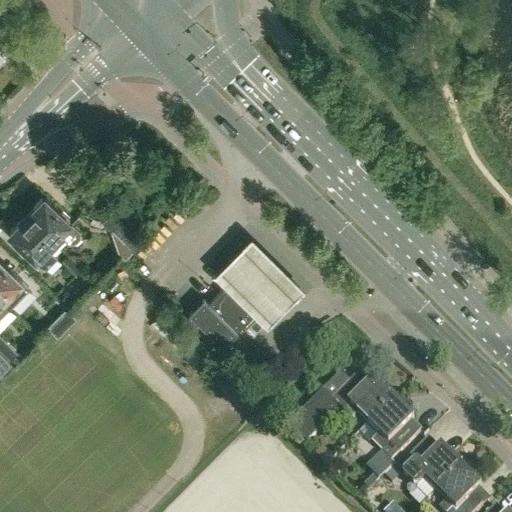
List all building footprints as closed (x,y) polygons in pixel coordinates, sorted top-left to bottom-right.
[(45,196),(27,214),(57,244),(65,236),(70,241),(74,241),(80,235),(80,230),(45,196)] [(35,257),(36,256),(38,261),(41,264),(46,267),(56,256),(50,251),(57,244),(27,214),(10,232),(35,257)] [(250,244),(214,281),(269,333),(305,296),(250,244)] [(69,253),(62,260),(75,273),(82,266),(69,253)] [(0,256),(0,295),(10,306),(29,286),(22,279),(23,279),(0,256)] [(204,326),(221,343),(223,345),(258,311),(229,282),(195,317),(191,312),(186,318),(200,331),(204,326)] [(0,315),(10,306),(0,295),(0,315)] [(76,318),(66,307),(57,316),(47,326),(57,336),(76,318)] [(0,333),(0,352),(11,363),(21,354),(0,333)] [(0,374),(11,363),(0,352),(0,374)] [(365,386),(356,377),(331,402),(322,393),(288,427),(306,445),(340,411),(350,421),(357,414),(368,425),(393,399),(373,379),(365,386)] [(368,425),(378,435),(372,442),(391,462),(413,441),(403,431),(414,420),(393,399),(368,425)] [(425,482),(435,492),(461,466),(440,446),(431,455),(422,445),(398,469),(403,474),(403,478),(413,489),(418,489),(425,482)] [(435,492),(446,503),(439,510),(441,511),(475,511),(482,506),(472,496),(481,487),(461,466),(435,492)] [(363,486),(369,491),(378,481),(373,476),(363,486)]
